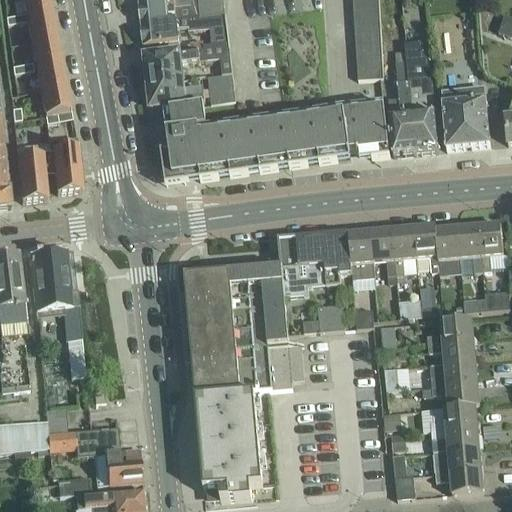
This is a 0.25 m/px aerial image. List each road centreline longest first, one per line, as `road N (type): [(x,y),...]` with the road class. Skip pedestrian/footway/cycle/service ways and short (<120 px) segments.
road 1 (unclassified): [(135,227),(511,186)]
road 2 (residential): [(168,511),(135,227)]
road 3 (unclassified): [(135,227),(117,200),(84,0)]
road 4 (residential): [(0,238),(135,227)]
